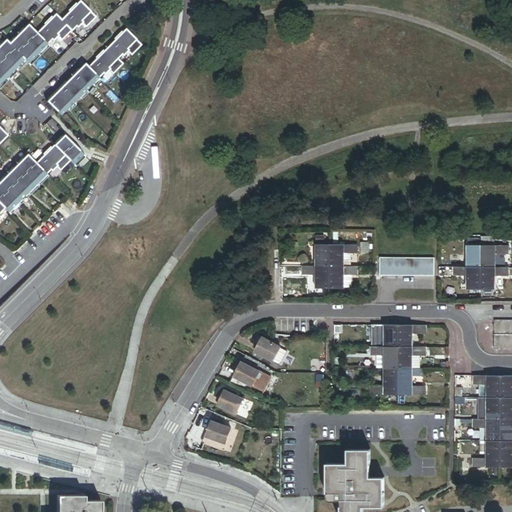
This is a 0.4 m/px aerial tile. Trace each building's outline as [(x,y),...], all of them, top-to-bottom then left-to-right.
[(78,2),(60,20),(69,30),(73,25),(75,27),(80,23),(84,27),(94,17),(78,2)] [(69,30),(60,20),(53,14),(35,33),(44,43),(48,38),(50,40),(55,35),(60,39),(69,30)] [(44,43),(35,33),(26,25),(17,34),(36,53),(45,43),(44,43)] [(124,28),(106,47),(115,56),(119,53),(120,54),(125,49),(130,54),(140,44),(124,28)] [(36,53),(17,34),(7,44),(22,58),(25,61),(26,63),(36,53)] [(22,58),(7,44),(3,40),(0,43),(0,55),(12,68),(22,58)] [(45,43),(36,53),(38,55),(47,46),(45,43)] [(115,56),(106,47),(87,67),(97,76),(101,71),(103,73),(108,68),(112,72),(122,62),(115,56)] [(38,55),(36,53),(26,63),(28,65),(38,55)] [(12,68),(0,55),(0,73),(3,77),(12,68)] [(25,61),(22,58),(12,68),(15,71),(25,61)] [(97,76),(87,67),(84,64),(71,76),(85,90),(97,77),(97,76)] [(15,71),(12,68),(3,77),(6,80),(15,71)] [(85,90),(71,76),(59,89),(73,102),(85,90)] [(73,102),(59,89),(47,102),(60,115),(73,102)] [(63,135),(54,144),(69,160),(74,165),(84,155),(63,135)] [(69,160),(54,144),(35,163),(45,173),(49,168),(51,169),(56,165),(60,169),(69,160)] [(45,173),(35,163),(27,155),(17,165),(38,185),(47,175),(45,173)] [(87,158),(84,155),(74,165),(77,167),(87,158)] [(38,185),(17,165),(8,174),(28,194),(38,185)] [(28,194),(8,174),(0,182),(0,185),(19,204),(28,194)] [(47,175),(38,185),(41,188),(50,178),(47,175)] [(19,204),(0,185),(0,204),(4,208),(9,213),(19,204)] [(41,188),(38,185),(28,194),(31,197),(41,188)] [(31,197),(28,194),(19,204),(22,207),(31,197)] [(22,207),(19,204),(9,213),(12,216),(22,207)] [(330,266),(330,244),(316,244),(316,266),(330,266)] [(358,244),(330,244),(330,266),(344,266),(344,253),(358,253),(358,244)] [(481,267),(481,245),(467,245),(467,267),(481,267)] [(509,246),(481,245),(481,267),(496,267),(496,254),(509,254),(509,246)] [(330,266),(316,266),(302,266),(302,275),(316,275),(316,288),(329,288),(330,266)] [(357,275),(358,266),(344,266),(330,266),(329,288),(343,288),(344,275),(357,275)] [(467,267),(453,267),(453,276),(467,276),(467,289),(481,289),(481,267),(467,267)] [(509,276),(509,267),(496,267),(481,267),(481,289),(495,289),(495,276),(509,276)] [(494,320),(494,336),(503,336),(503,321),(494,320)] [(511,321),(503,321),(503,336),(511,336),(511,321)] [(399,347),(399,325),(384,325),(384,347),(399,347)] [(426,325),(399,325),(399,347),(412,347),(412,334),(426,334),(426,325)] [(494,349),(503,349),(503,336),(494,336),(494,349)] [(503,336),(503,349),(511,349),(511,336),(503,336)] [(281,347),(263,338),(258,347),(259,347),(256,353),(273,363),(281,347)] [(398,369),(399,347),(384,347),(371,347),(371,356),(384,356),(384,369),(398,369)] [(412,347),(399,347),(398,369),(412,369),(412,356),(420,356),(426,356),(426,347),(412,347)] [(420,356),(412,356),(412,369),(420,369),(420,356)] [(338,359),(335,359),(335,367),(343,367),(343,363),(338,363),(338,359)] [(260,372),(242,362),(237,372),(238,372),(235,378),(252,387),(260,372)] [(398,395),(398,369),(384,369),(384,386),(371,386),(371,395),(398,395)] [(412,386),(412,369),(398,369),(398,395),(426,395),(426,386),(412,386)] [(511,397),(511,375),(501,376),(501,398),(511,397)] [(501,398),(501,376),(474,376),(474,385),(487,385),(487,398),(501,398)] [(244,399),(225,391),(221,400),(222,401),(219,406),(237,415),(244,399)] [(511,397),(501,398),(501,419),(511,419),(511,397)] [(501,419),(501,398),(487,398),(487,419),(501,419)] [(501,441),(501,419),(487,419),(474,419),(474,428),(480,428),(487,428),(487,441),(501,441)] [(501,441),(511,440),(511,419),(501,419),(501,441)] [(231,428),(212,421),(209,431),(210,432),(208,438),(226,444),(231,428)] [(511,440),(501,441),(501,467),(511,467),(511,440)] [(501,467),(501,441),(487,441),(487,458),(480,458),(473,458),(473,467),(501,467)] [(367,464),(370,464),(370,450),(349,450),(349,464),(328,464),(328,479),(331,479),(331,492),(328,492),(328,498),(329,500),(331,501),(341,501),(342,507),(363,507),(384,507),(384,491),(381,492),(381,478),(370,478),(367,478),(367,464)] [(58,496),(58,503),(57,511),(100,511),(101,502),(84,502),(84,496),(79,496),(63,496),(58,496)]
